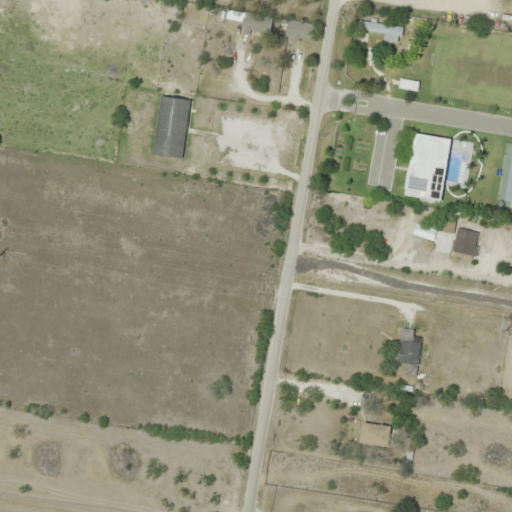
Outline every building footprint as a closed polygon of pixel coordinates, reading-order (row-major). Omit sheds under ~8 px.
[(262,31),(264,17),(253,15),(251,29),(262,31)] [(314,39),(317,26),(282,17),(278,31),(314,39)] [(392,50),(392,20),(367,20),(367,50),(392,50)] [(363,132),(376,133),(379,108),(392,109),(394,90),(368,87),(363,132)] [(191,101),(160,97),(153,154),(183,158),(191,101)] [(475,256),(479,232),(458,228),(453,252),(475,256)] [(506,250),(510,233),(489,228),(485,245),(506,250)] [(397,362),(417,365),(420,342),(399,339),(397,362)] [(451,386),(452,377),(422,374),(421,383),(451,386)] [(360,444),(388,446),(390,425),(362,423),(360,444)]
